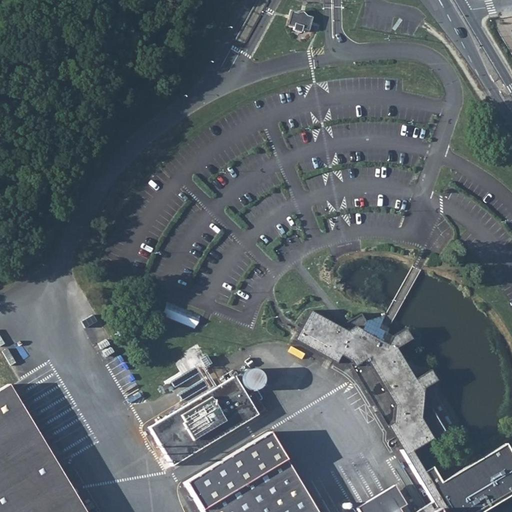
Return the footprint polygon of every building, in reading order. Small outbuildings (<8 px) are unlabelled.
[(302,6),(296,10),(289,8),(284,23),(291,26),(290,29),(300,32),(301,28),(308,30),(312,14),(306,12),(302,6)] [(168,303),(164,318),(198,328),(202,313),(168,303)] [(0,390),(0,511),(445,511),(423,476),(412,455),(445,436),(431,412),(421,411),(424,394),(437,386),(431,375),(415,385),(395,351),(406,344),(404,340),(392,346),(388,339),(367,328),(362,321),(341,333),(312,317),(297,345),(337,366),(341,359),(348,363),(434,507),(436,511),(313,511),(278,452),(268,437),(183,488),(197,511),(81,511),(37,437),(7,386),(0,390)] [(236,381),(249,401),(259,395),(247,374),(236,381)] [(258,420),(235,381),(149,433),(172,471),(258,420)] [(432,471),(423,476),(445,511),(490,511),(511,499),(511,458),(506,448),(441,486),(432,471)] [(397,511),(390,500),(371,511),(397,511)]
